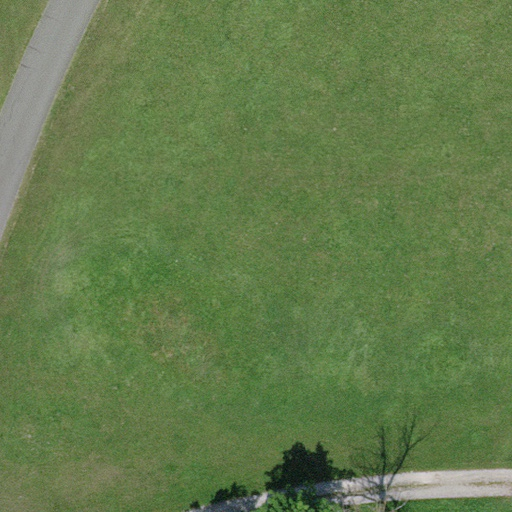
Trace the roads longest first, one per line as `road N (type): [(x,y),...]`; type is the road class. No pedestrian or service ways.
road 1 (track): [(234,511),(318,488),(511,477)]
road 2 (unclassified): [(0,169),(77,0)]
